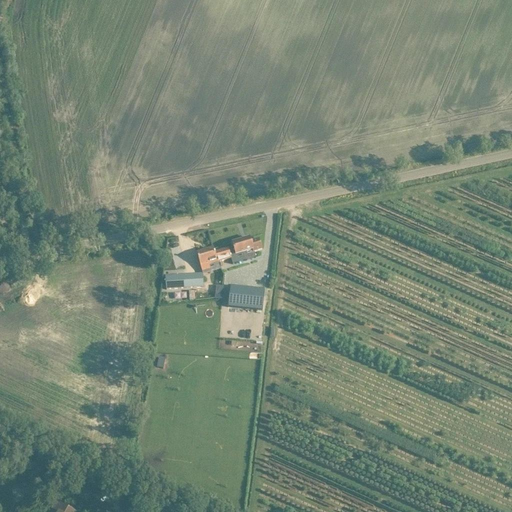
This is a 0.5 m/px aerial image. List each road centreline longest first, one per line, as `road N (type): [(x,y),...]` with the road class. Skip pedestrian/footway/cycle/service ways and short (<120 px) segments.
road 1 (unclassified): [(0,264),(511,155)]
road 2 (residential): [(183,511),(0,428)]
